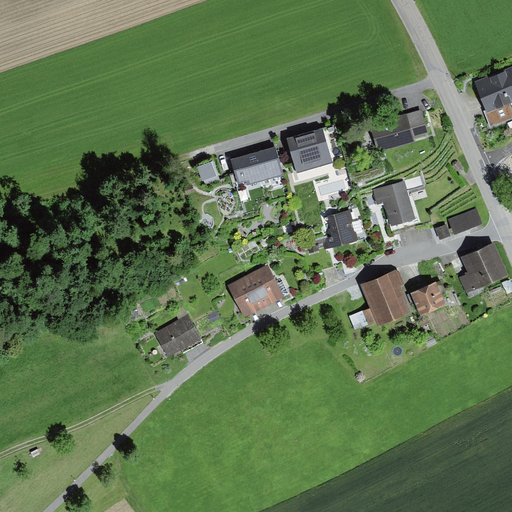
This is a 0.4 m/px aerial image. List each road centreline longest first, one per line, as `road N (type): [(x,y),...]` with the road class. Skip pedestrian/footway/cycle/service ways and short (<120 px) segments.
road 1 (residential): [(401,0),(479,169)]
road 2 (track): [(177,154),(0,208)]
